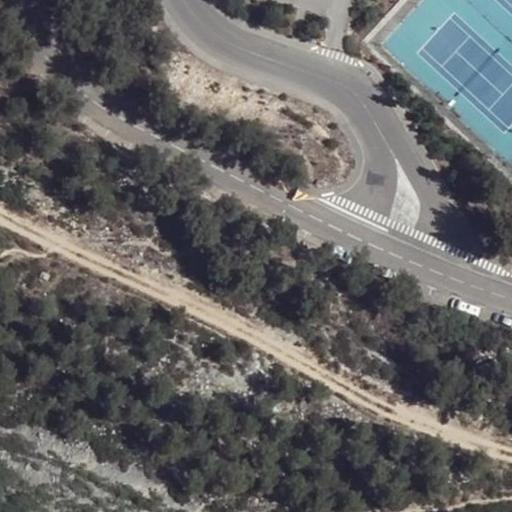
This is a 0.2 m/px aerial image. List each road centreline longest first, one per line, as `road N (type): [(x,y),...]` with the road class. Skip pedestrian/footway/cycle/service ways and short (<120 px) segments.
road 1 (residential): [(19,0),(38,52),(70,87),(290,211),(511,301)]
road 2 (track): [(511,450),(387,407),(0,213)]
